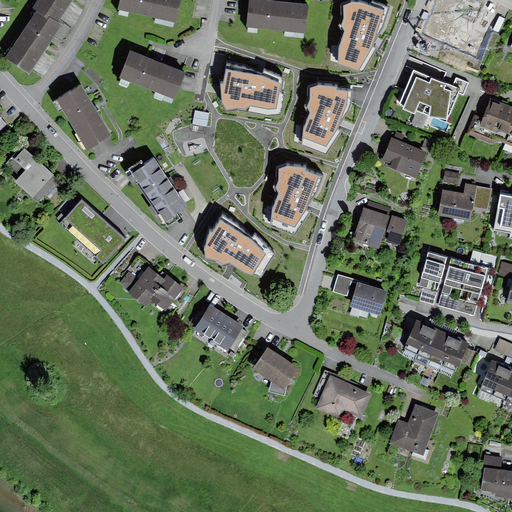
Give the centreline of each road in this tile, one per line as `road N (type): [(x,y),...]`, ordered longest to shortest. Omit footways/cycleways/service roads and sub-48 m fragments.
road 1 (residential): [(295,332),(363,134),(422,0)]
road 2 (residential): [(295,332),(146,228),(24,105)]
road 3 (residential): [(424,392),(295,332)]
road 4 (residential): [(96,0),(81,35),(24,105)]
